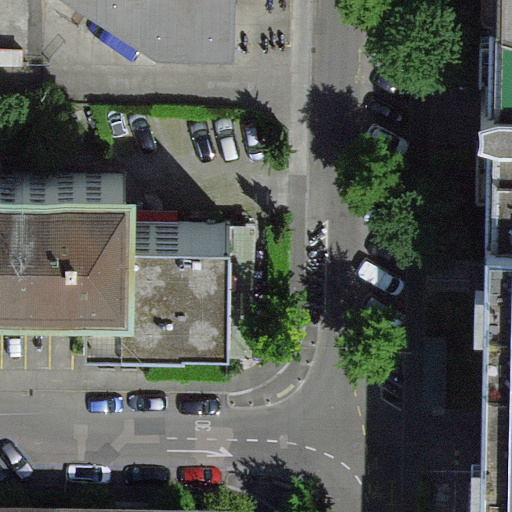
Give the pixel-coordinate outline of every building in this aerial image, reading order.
[(235,0),(88,0),(157,44),(235,46),(235,0)] [(494,0),(489,208),(511,208),(511,2),(502,0),(494,0)] [(25,173),(0,172),(0,281),(23,282),(25,173)] [(126,175),(25,173),(23,282),(88,284),(123,285),(125,218),(126,175)] [(483,474),(511,474),(511,208),(489,208),(484,450),(483,474)] [(233,221),(125,218),(123,285),(88,284),(88,323),(231,327),(233,221)] [(511,511),(511,474),(483,474),(483,511),(511,511)]
